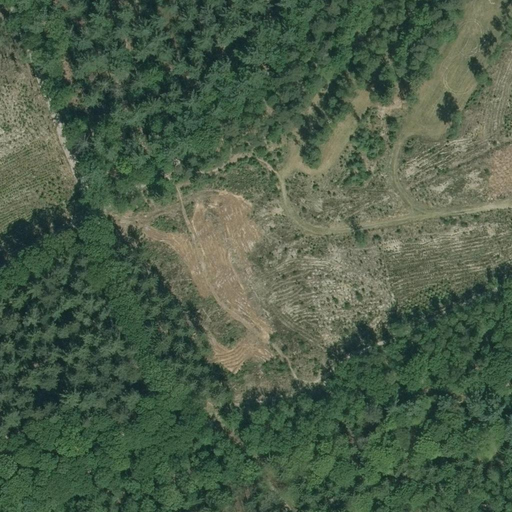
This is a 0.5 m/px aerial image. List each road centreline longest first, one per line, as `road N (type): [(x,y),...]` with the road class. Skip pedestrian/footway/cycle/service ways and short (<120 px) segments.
road 1 (track): [(319,0),(252,85),(167,172),(0,272)]
road 2 (track): [(92,219),(110,295),(137,341),(289,511)]
road 3 (track): [(92,219),(8,0)]
